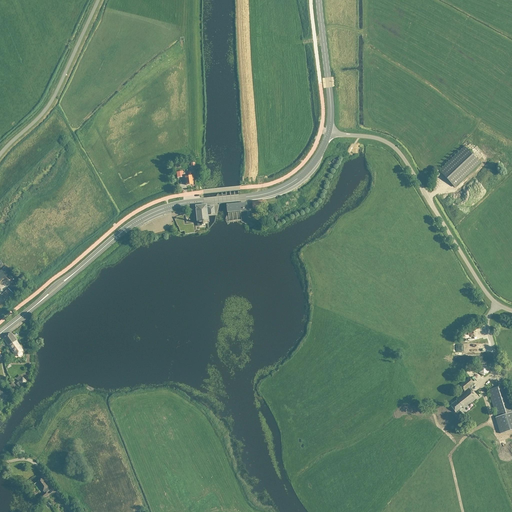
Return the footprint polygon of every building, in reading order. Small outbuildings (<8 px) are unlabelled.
[(480,164),(464,147),(439,171),(454,187),(480,164)] [(474,195),(492,181),(487,175),(488,174),(484,168),(465,183),(474,195)] [(194,180),(193,176),(191,176),(191,173),(188,173),(188,177),(185,177),(186,186),(193,185),(192,180),(194,180)] [(461,202),(463,205),(471,200),(466,192),(463,194),(461,190),(447,199),(450,204),(452,203),(454,206),(461,202)] [(240,211),(247,211),(246,204),(227,206),(226,206),(227,213),(240,211)] [(206,208),(206,205),(195,206),(197,223),(208,222),(207,216),(214,215),(213,207),(206,208)] [(180,232),(184,232),(185,234),(194,233),(193,224),(184,225),(183,215),(178,217),(174,218),(177,227),(178,227),(180,232)] [(4,266),(0,269),(0,279),(9,271),(4,266)] [(9,275),(0,283),(0,286),(3,290),(14,280),(9,275)] [(8,346),(16,341),(10,334),(3,339),(8,346)] [(16,341),(8,346),(9,347),(15,357),(23,351),(16,341)] [(478,368),(478,374),(483,376),(488,373),(488,368),(483,365),(478,368)] [(489,373),(494,381),(499,377),(494,370),(489,373)] [(463,409),(476,399),(469,389),(475,385),(469,378),(460,386),(465,392),(456,399),(457,401),(450,406),(455,411),(453,413),(454,414),(459,410),(462,407),(463,409)] [(511,430),(511,404),(508,393),(505,385),(488,390),(497,418),(495,418),(500,434),(511,430)] [(0,388),(0,401),(4,403),(6,399),(6,400),(10,394),(0,388)] [(459,410),(454,414),(458,418),(462,414),(459,410)] [(36,483),(43,491),(44,493),(42,495),(42,496),(39,498),(41,500),(48,495),(47,493),(49,491),(47,488),(48,487),(42,479),(36,483)]
